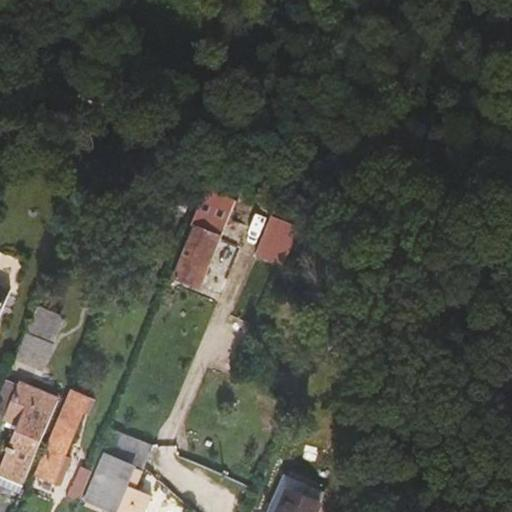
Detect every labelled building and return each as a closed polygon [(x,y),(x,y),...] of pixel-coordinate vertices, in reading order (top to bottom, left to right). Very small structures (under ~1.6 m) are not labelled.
[(202,288),(236,200),(207,188),(191,225),(194,226),(173,276),(202,288)] [(251,252),(284,265),(297,232),(265,219),(251,252)] [(0,314),(11,289),(0,284),(0,314)] [(67,316),(39,304),(27,331),(55,343),(67,316)] [(43,370),(55,343),(27,331),(15,358),(43,370)] [(20,385),(6,379),(0,393),(0,414),(7,418),(20,385)] [(19,423),(0,468),(0,473),(23,484),(59,400),(21,383),(20,385),(7,418),(19,423)] [(94,401),(72,391),(47,450),(45,450),(35,473),(60,483),(71,457),(64,454),(82,412),(88,414),(94,401)] [(145,511),(152,494),(137,488),(149,457),(150,458),(155,445),(153,444),(111,428),(101,453),(105,455),(86,504),(106,511),(145,511)] [(0,484),(20,493),(23,484),(0,473),(0,484)] [(277,511),(317,511),(322,503),(288,488),(277,511)]
